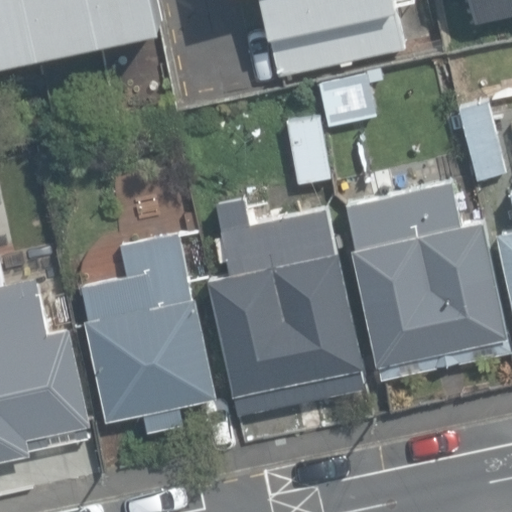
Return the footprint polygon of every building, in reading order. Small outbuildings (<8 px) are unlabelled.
[(0,0),(0,54),(165,18),(161,0),(0,0)] [(256,0),(262,24),(249,27),(259,73),(387,45),(379,9),(393,5),(392,0),(256,0)] [(511,0),(438,0),(449,51),(505,39),(506,39),(502,21),(511,19),(511,0)] [(330,120),(372,112),(364,65),(322,73),(330,120)] [(464,103),(482,175),(511,168),(495,96),(464,103)] [(153,147),(180,140),(173,108),(145,114),(153,147)] [(292,118),(304,178),(335,172),(324,112),(292,118)] [(468,217),(459,175),(348,198),(385,375),(511,349),(507,332),(511,331),(487,213),(468,217)] [(511,185),(509,186),(511,200),(511,224),(499,227),(511,287),(511,185)] [(235,386),(239,407),(367,381),(363,362),(365,361),(341,245),(336,245),(335,240),(332,222),(328,203),(314,205),(255,217),(250,191),(219,197),(227,240),(230,253),(233,267),(212,271),(236,386),(235,386)] [(149,424),(149,426),(187,418),(183,399),(217,391),(196,292),(194,292),(188,265),(183,240),(181,228),(124,240),(123,240),(129,268),(83,278),(90,312),(86,313),(107,414),(144,406),(148,425),(149,424)] [(0,455),(33,448),(30,435),(94,421),(72,321),(52,325),(50,314),(46,315),(38,280),(0,288),(0,455)]
